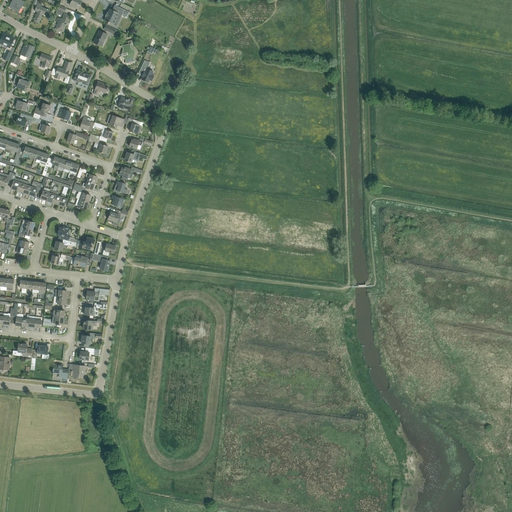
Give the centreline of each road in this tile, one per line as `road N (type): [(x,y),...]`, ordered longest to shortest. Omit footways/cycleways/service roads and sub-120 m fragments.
road 1 (residential): [(125,238),(167,117),(158,102),(71,50)]
road 2 (residential): [(0,384),(96,393),(116,280)]
road 3 (unclassified): [(77,276),(71,338),(0,331)]
